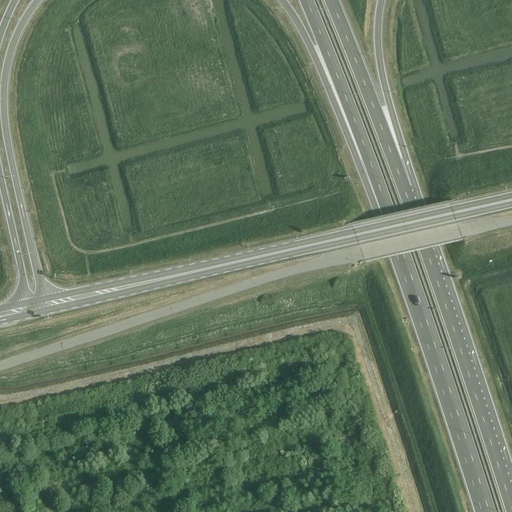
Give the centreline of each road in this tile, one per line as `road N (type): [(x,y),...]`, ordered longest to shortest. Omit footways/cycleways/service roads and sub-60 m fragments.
road 1 (unclassified): [(0,365),(295,270),(511,219)]
road 2 (trunk): [(44,305),(511,199)]
road 3 (trunk): [(511,510),(405,189)]
road 4 (trunk): [(382,208),(485,511)]
road 5 (trunk): [(44,305),(3,116),(9,56),(37,0)]
road 6 (trunk): [(280,0),(382,208)]
road 7 (trunk): [(307,0),(382,208)]
road 8 (trunk): [(405,189),(334,0)]
road 9 (trunk): [(405,189),(378,60),(380,0)]
road 10 (trunk): [(0,176),(27,308)]
